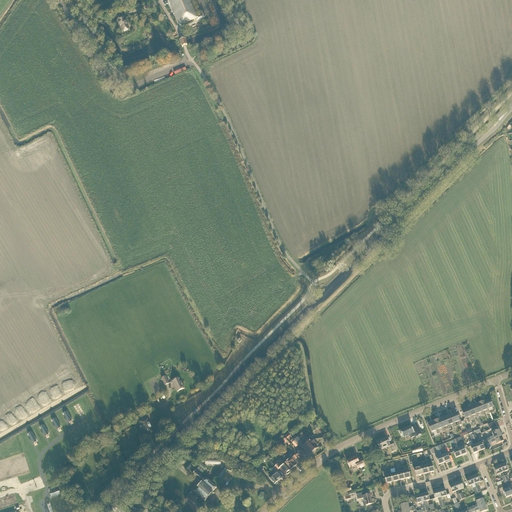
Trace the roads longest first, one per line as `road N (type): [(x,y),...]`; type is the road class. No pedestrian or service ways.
road 1 (primary): [(108,511),(324,293)]
road 2 (unclassified): [(324,293),(281,247),(224,112),(186,50)]
road 3 (unclassified): [(264,511),(336,447),(496,379)]
road 4 (primary): [(324,293),(467,151)]
road 5 (track): [(191,60),(136,83),(114,83),(58,0)]
